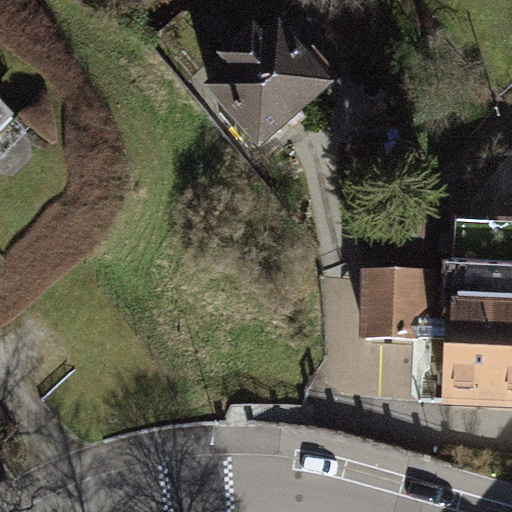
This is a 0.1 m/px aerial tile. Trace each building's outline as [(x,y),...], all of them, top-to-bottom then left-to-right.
[(334,96),(278,30),(261,45),(251,33),(216,63),(227,76),(203,96),(258,161),(334,96)] [(0,134),(18,116),(0,97),(0,134)] [(449,347),(447,412),(511,414),(511,226),(453,225),(449,329),(450,331),(449,347)] [(432,280),(360,278),(358,348),(416,350),(416,346),(417,329),(431,329),(432,280)] [(431,329),(417,329),(416,346),(449,347),(449,329),(431,329)]
